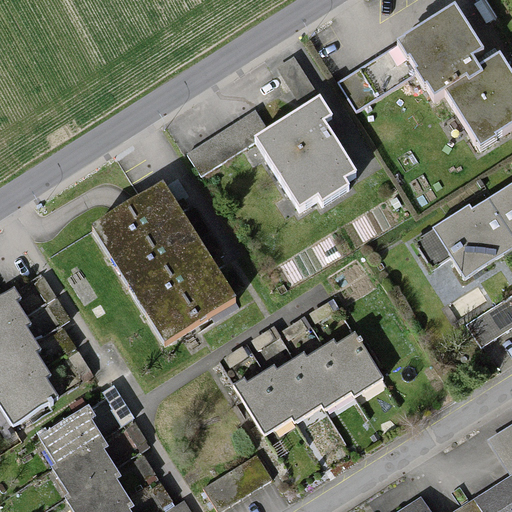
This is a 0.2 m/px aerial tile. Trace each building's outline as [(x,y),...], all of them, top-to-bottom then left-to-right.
[(478,146),(493,137),(496,142),(497,141),(511,131),(511,76),(501,59),(486,69),(481,60),(485,57),(457,13),(456,11),(339,85),(358,115),(423,74),(432,87),(427,91),(435,104),(446,98),(477,147),(478,146)] [(300,103),(316,94),(295,61),(280,71),(300,103)] [(202,179),(256,144),(301,214),(319,202),(323,208),(350,191),(346,185),(358,178),(325,127),(333,122),(321,102),(270,134),(257,113),(188,156),(202,179)] [(164,188),(93,232),(166,348),(237,303),(164,188)] [(511,188),(490,203),(511,238),(511,188)] [(473,213),(471,209),(416,244),(433,272),(452,260),(466,283),(511,253),(511,238),(490,203),(473,213)] [(0,334),(26,318),(17,305),(22,302),(16,293),(15,292),(0,301),(0,334)] [(511,297),(467,326),(482,350),(511,331),(511,297)] [(0,366),(36,344),(27,330),(32,328),(26,319),(26,318),(0,334),(0,366)] [(362,346),(364,345),(362,341),(359,342),(356,337),(338,348),(335,344),(326,350),(356,399),(384,382),(362,346)] [(36,344),(0,366),(0,396),(1,397),(0,397),(0,398),(1,398),(5,395),(46,369),(37,356),(42,353),(36,344)] [(356,400),(356,399),(326,350),(308,361),(305,357),(296,363),(326,412),(353,395),(356,400)] [(296,363),(278,374),(275,370),(266,376),(296,425),(323,408),(326,412),(296,363)] [(46,370),(46,369),(5,395),(1,398),(0,398),(0,405),(14,428),(59,400),(58,399),(47,381),(52,379),(46,370)] [(245,382),(235,389),(266,438),(293,421),(296,425),(266,376),(248,387),(245,382)] [(86,412),(41,441),(58,468),(53,471),(54,471),(103,440),(92,422),(96,420),(90,410),(86,412)] [(511,511),(511,428),(493,441),(511,471),(511,486),(479,507),(482,511),(479,511),(511,511)] [(109,450),(103,440),(54,471),(71,498),(66,500),(67,501),(116,470),(105,453),(109,450)] [(225,511),(273,482),(258,457),(204,490),(217,511),(225,511)] [(67,501),(73,511),(109,511),(128,500),(117,482),(122,480),(116,470),(67,501)] [(109,511),(131,511),(135,510),(128,500),(109,511)] [(429,511),(422,500),(403,511),(429,511)] [(191,511),(185,502),(170,511),(191,511)]
